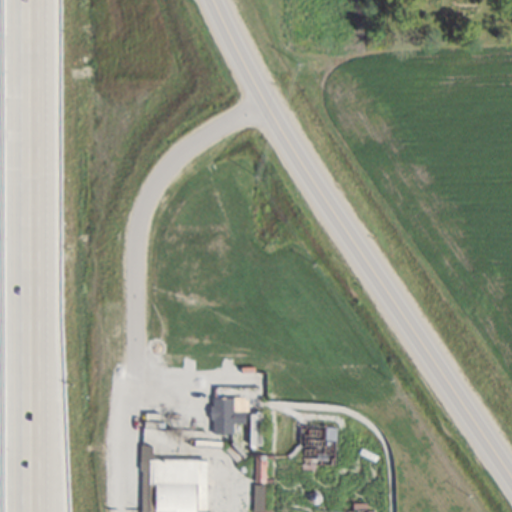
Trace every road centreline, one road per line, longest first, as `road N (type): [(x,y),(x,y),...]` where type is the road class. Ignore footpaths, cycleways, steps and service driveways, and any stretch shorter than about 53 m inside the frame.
road 1 (tertiary): [(511,466),(270,105),(216,0)]
road 2 (motorway): [(38,511),(34,0)]
